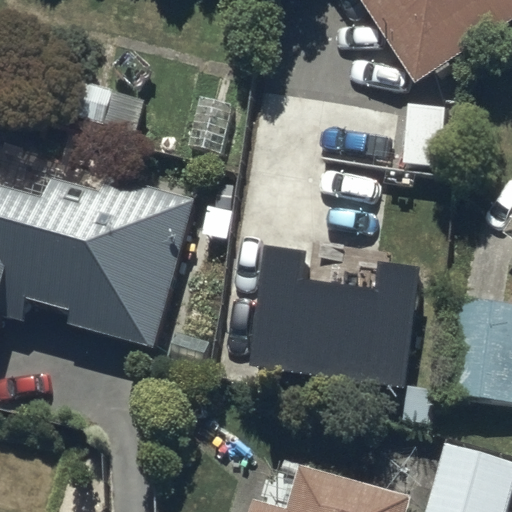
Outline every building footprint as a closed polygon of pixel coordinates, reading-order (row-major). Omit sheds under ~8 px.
[(511,0),(361,0),(421,86),(511,23),(511,0)] [(349,101),(266,90),(254,179),(337,191),(349,101)] [(158,350),(194,204),(186,202),(192,177),(166,170),(160,195),(112,183),(108,199),(61,188),(56,206),(0,192),(0,329),(3,318),(29,324),(33,308),(78,319),(75,330),(158,350)] [(511,405),(511,307),(457,303),(448,400),(511,405)] [(509,511),(511,502),(511,466),(447,449),(430,511),(509,511)] [(410,511),(413,503),(302,472),(298,483),(275,477),(265,511),(258,511),(410,511)]
